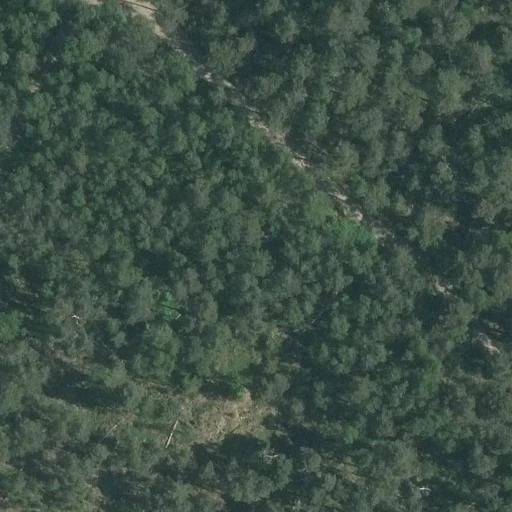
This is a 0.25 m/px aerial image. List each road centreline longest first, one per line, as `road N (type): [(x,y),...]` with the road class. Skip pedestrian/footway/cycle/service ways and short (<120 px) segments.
road 1 (track): [(511,381),(436,278),(353,212),(137,0)]
road 2 (track): [(0,172),(36,85),(89,0)]
